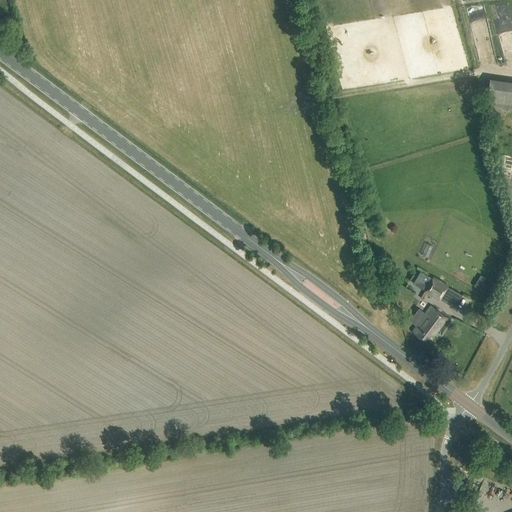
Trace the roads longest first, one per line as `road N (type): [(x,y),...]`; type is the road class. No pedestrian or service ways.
road 1 (secondary): [(466,402),(0,53)]
road 2 (track): [(305,0),(382,284),(371,331)]
road 3 (track): [(481,71),(310,100)]
